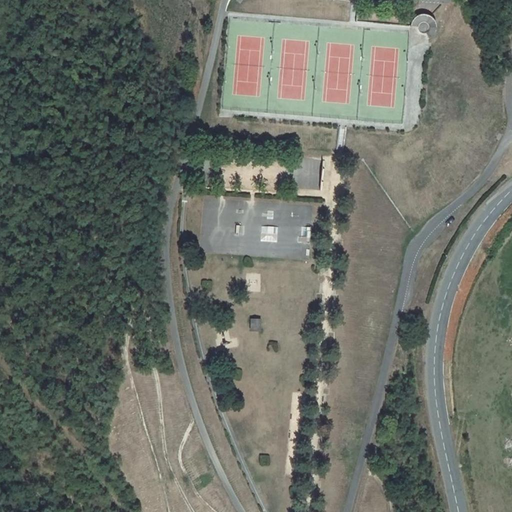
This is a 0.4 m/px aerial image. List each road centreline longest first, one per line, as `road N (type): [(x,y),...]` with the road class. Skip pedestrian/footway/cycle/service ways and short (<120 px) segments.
road 1 (residential): [(241,511),(183,374),(164,256),(165,206),(227,0)]
road 2 (residential): [(511,132),(481,182),(415,244),(346,511)]
road 3 (tertiary): [(459,511),(434,377),(438,325),(473,236),(511,191)]
road 4 (track): [(0,359),(125,511)]
